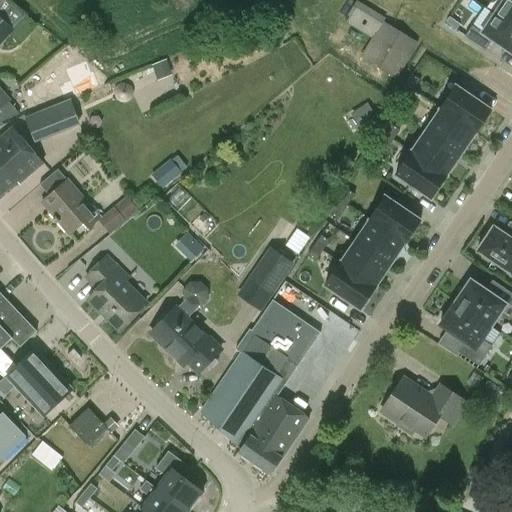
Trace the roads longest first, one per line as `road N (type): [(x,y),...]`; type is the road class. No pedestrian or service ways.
road 1 (residential): [(511,147),(284,476),(264,493)]
road 2 (residential): [(241,498),(228,468),(141,390),(0,235)]
